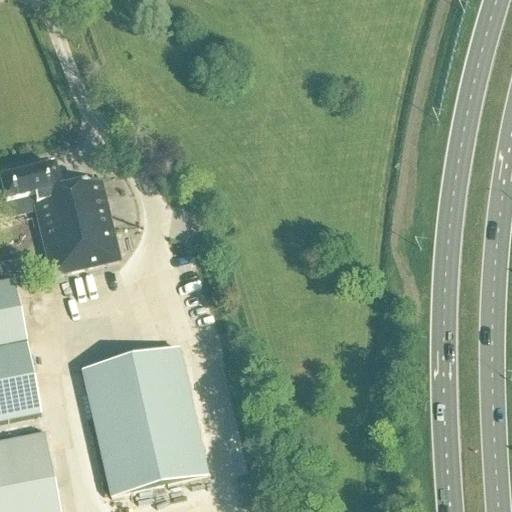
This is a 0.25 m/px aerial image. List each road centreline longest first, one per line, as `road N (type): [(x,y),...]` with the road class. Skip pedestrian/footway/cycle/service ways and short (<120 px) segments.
road 1 (primary): [(498,0),(463,134),(449,236),(449,511)]
road 2 (unknown): [(69,479),(52,360),(74,334),(150,295),(202,400),(213,447),(213,511)]
road 3 (primary): [(498,511),(491,325),(511,134)]
